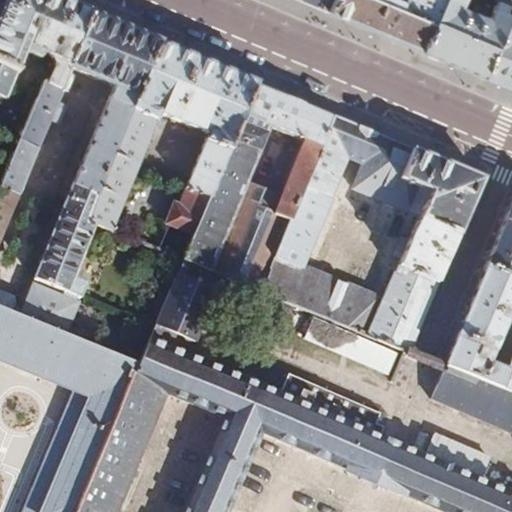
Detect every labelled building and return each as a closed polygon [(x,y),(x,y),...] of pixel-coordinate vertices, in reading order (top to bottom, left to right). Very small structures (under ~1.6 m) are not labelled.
[(71,70),(93,15),(61,2),(56,0),(6,0),(0,15),(0,96),(5,98),(26,47),(49,56),(54,69),(47,85),(62,91),(62,89),(68,75),(71,70)] [(306,0),(330,10),(334,0),(306,0)] [(334,0),(330,10),(380,31),(425,49),(444,0),(334,0)] [(444,0),(425,49),(459,64),(484,74),(511,5),(511,0),(499,0),(495,10),(479,3),(476,10),(462,4),(463,0),(444,0)] [(511,85),(511,5),(484,74),(511,85)] [(128,30),(93,15),(71,70),(113,89),(33,280),(79,299),(84,288),(83,282),(72,278),(95,222),(87,219),(159,43),(128,30)] [(95,222),(112,229),(159,114),(207,135),(184,189),(185,190),(178,207),(175,206),(167,224),(194,235),(258,85),(208,64),(159,43),(87,219),(95,222)] [(68,75),(62,89),(68,91),(74,77),(68,75)] [(0,308),(64,335),(78,303),(31,284),(20,310),(16,309),(14,295),(0,290),(0,239),(49,121),(57,124),(66,106),(57,103),(62,91),(47,85),(41,83),(0,182),(0,308)] [(194,235),(184,259),(212,270),(249,182),(272,128),(287,134),(301,103),(258,85),(194,235)] [(315,109),(301,103),(287,134),(302,140),(315,109)] [(291,221),(334,117),(315,109),(302,140),(280,195),(273,213),(291,221)] [(410,352),(482,179),(445,164),(387,139),(384,138),(334,117),(291,221),(263,291),(354,328),(408,351),(410,352)] [(249,182),(212,270),(222,274),(263,291),(291,221),(273,213),(280,195),(249,182)] [(511,203),(485,271),(511,282),(511,203)] [(447,511),(511,511),(511,393),(446,366),(434,399),(511,430),(511,470),(462,450),(455,465),(188,357),(222,274),(212,270),(184,259),(182,258),(138,364),(76,511),(222,511),(255,434),(447,511)] [(467,314),(447,365),(446,366),(511,393),(511,360),(508,371),(490,363),(511,307),(511,282),(485,271),(467,314)] [(76,511),(138,364),(64,335),(0,308),(0,362),(73,393),(23,511),(76,511)] [(408,351),(354,328),(346,348),(400,369),(408,351)]
